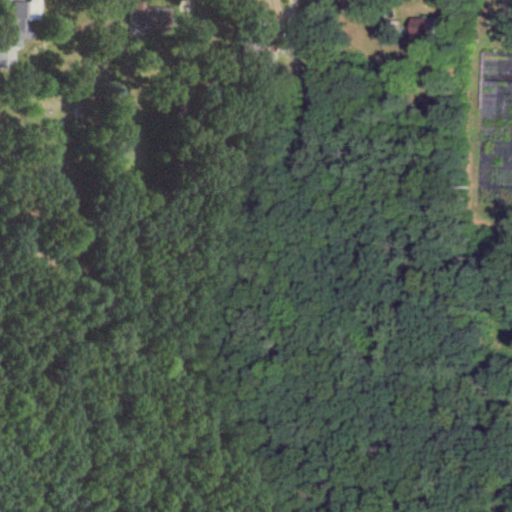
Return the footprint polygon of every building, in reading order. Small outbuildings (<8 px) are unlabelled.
[(10,0),(10,37),(26,37),(26,18),(37,18),(36,0),(10,0)] [(127,3),(127,23),(167,24),(168,4),(127,3)] [(440,17),(416,17),(416,36),(440,36),(440,17)] [(260,20),(240,20),(240,60),(260,60),(260,20)] [(11,44),(0,43),(0,66),(11,67),(11,44)]
